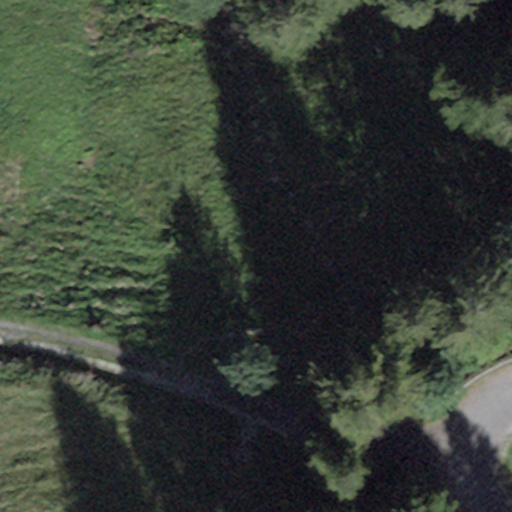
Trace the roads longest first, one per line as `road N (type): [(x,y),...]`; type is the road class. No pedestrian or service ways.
road 1 (track): [(157,331),(471,434)]
road 2 (track): [(0,353),(157,331)]
road 3 (unclassified): [(511,398),(491,408),(471,434),(471,470),(487,505),(500,511)]
